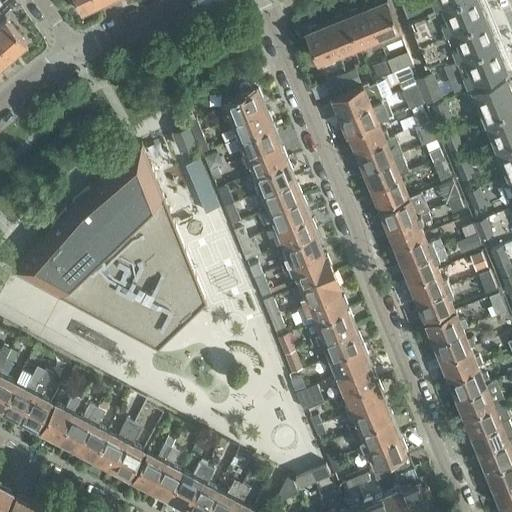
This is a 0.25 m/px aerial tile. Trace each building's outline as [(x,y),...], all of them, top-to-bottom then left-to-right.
[(99,2),(98,0),(76,0),(77,1),(75,1),(79,10),(81,9),(81,10),(99,2)] [(367,5),(379,35),(382,43),(402,34),(399,27),(388,0),(375,0),(374,2),(367,5)] [(423,9),(419,0),(401,0),(407,15),(423,9)] [(479,0),(449,0),(436,6),(446,31),(486,15),(479,0)] [(379,35),(367,5),(358,9),(355,7),(349,10),(348,13),(346,13),(358,43),(370,38),(374,46),(382,43),(379,35)] [(457,57),(446,31),(436,6),(427,9),(425,13),(409,20),(428,66),(444,60),(448,61),(457,57)] [(334,18),(326,22),(338,51),(358,43),(346,13),(344,14),(342,13),(335,16),(334,18)] [(446,31),(457,57),(496,41),(486,15),(446,31)] [(6,18),(0,23),(0,40),(12,54),(27,41),(6,18)] [(338,51),(326,22),(318,25),(315,24),(309,26),(308,29),(305,30),(317,59),(338,51)] [(0,40),(0,65),(12,54),(0,40)] [(496,41),(457,57),(468,83),(507,67),(496,41)] [(396,54),(388,58),(393,70),(401,67),(401,66),(396,54)] [(393,70),(388,58),(377,62),(382,75),(393,70)] [(401,67),(394,69),(402,88),(403,88),(418,82),(416,77),(410,63),(401,66),(401,67)] [(355,67),(346,71),(351,83),(360,79),(355,67)] [(425,99),(425,100),(441,94),(432,70),(416,77),(418,82),(425,99)] [(351,83),(346,71),(326,79),(331,91),(351,83)] [(476,96),(484,116),(511,104),(511,89),(505,73),(467,89),(471,98),(476,96)] [(225,110),(229,118),(264,104),(261,98),(264,97),(259,86),(257,87),(256,86),(254,86),(254,84),(251,85),(248,82),(243,82),(240,85),(240,90),(237,91),(238,92),(237,92),(237,93),(225,98),(229,109),(225,110)] [(332,95),(340,113),(374,99),(371,92),(367,93),(363,82),(332,95)] [(418,82),(403,88),(409,105),(425,99),(418,82)] [(432,103),(435,112),(447,107),(444,98),(432,103)] [(340,113),(347,131),(378,119),(373,108),(378,106),(374,99),(340,113)] [(236,125),(240,135),(273,121),(269,110),(267,110),(264,104),(229,118),(232,127),(236,125)] [(488,125),(496,144),(511,137),(511,104),(484,116),(479,118),(483,127),(488,125)] [(447,107),(435,112),(438,120),(450,115),(447,107)] [(415,114),(418,123),(429,119),(425,110),(415,114)] [(189,121),(194,133),(201,130),(197,117),(189,121)] [(354,143),(356,148),(389,135),(386,127),(382,129),(378,119),(347,131),(347,132),(349,131),(350,134),(348,134),(352,144),(354,143)] [(429,119),(418,123),(422,133),(432,128),(429,119)] [(240,146),(243,154),(279,140),(276,134),(278,133),(273,121),(240,135),(244,144),(240,146)] [(174,130),(181,147),(195,141),(188,124),(174,130)] [(444,132),(447,141),(459,136),(455,127),(444,132)] [(199,151),(203,150),(209,148),(201,130),(194,133),(192,134),(199,151)] [(358,157),(362,167),(392,155),(388,144),(392,142),(389,135),(356,148),(360,157),(358,157)] [(459,136),(447,141),(450,149),(462,144),(459,136)] [(500,153),(508,173),(511,171),(511,137),(496,144),(491,146),(495,155),(500,153)] [(251,161),(255,171),(288,157),(283,146),(281,146),(279,140),(243,154),(247,163),(251,161)] [(73,201),(15,268),(163,343),(210,296),(178,221),(143,141),(73,201)] [(429,150),(433,159),(443,155),(439,146),(429,150)] [(203,150),(210,168),(218,165),(211,147),(209,148),(203,150)] [(368,176),(371,184),(404,171),(401,164),(397,165),(392,155),(362,167),(366,177),(368,176)] [(443,155),(433,159),(437,169),(447,164),(443,155)] [(455,161),(459,169),(470,165),(467,156),(455,161)] [(199,157),(186,162),(206,211),(219,205),(199,157)] [(255,182),(258,190),(293,176),(291,170),(293,169),(288,157),(255,171),(258,180),(255,182)] [(218,165),(210,168),(214,178),(222,175),(218,165)] [(470,165),(459,169),(462,178),(474,173),(470,165)] [(404,171),(371,184),(374,191),(372,192),(376,201),(378,200),(379,203),(407,191),(403,180),(407,178),(404,171)] [(511,182),(511,183),(511,171),(508,173),(503,175),(506,184),(511,182)] [(258,190),(266,208),(303,193),(298,181),(296,182),(293,176),(258,190)] [(441,182),(449,200),(460,196),(452,177),(441,182)] [(467,190),(470,198),(482,193),(479,185),(467,190)] [(221,195),(225,205),(234,201),(230,192),(221,195)] [(266,208),(273,226),(308,212),(306,206),(308,205),(303,193),(266,208)] [(385,219),(388,226),(421,213),(421,212),(428,209),(425,201),(418,204),(414,193),(380,206),(381,209),(379,210),(383,220),(385,219)] [(482,193),(470,198),(474,206),(486,202),(482,193)] [(460,196),(449,200),(452,210),(464,205),(460,196)] [(280,233),(284,243),(317,229),(313,217),(311,218),(308,212),(273,226),(276,234),(280,233)] [(389,234),(393,244),(424,231),(419,221),(424,219),(421,213),(388,226),(391,233),(389,234)] [(474,220),(474,221),(478,229),(489,224),(486,216),(474,220)] [(478,230),(478,229),(474,221),(461,226),(464,236),(474,231),(475,232),(478,230)] [(235,228),(240,240),(248,236),(243,224),(235,228)] [(478,229),(478,230),(481,237),(493,232),(489,224),(478,229)] [(279,256),(283,264),(323,248),(320,241),(322,241),(317,229),(284,243),(288,252),(279,256)] [(399,253),(402,261),(443,245),(440,237),(428,242),(424,231),(393,244),(397,254),(399,253)] [(248,236),(240,240),(245,252),(253,249),(248,236)] [(491,247),(494,256),(506,251),(502,243),(491,247)] [(404,270),(408,280),(439,268),(434,257),(446,252),(443,245),(402,261),(405,269),(404,270)] [(295,269),(300,281),(333,267),(327,252),(325,252),(323,248),(283,264),(286,272),(295,269)] [(494,256),(497,264),(509,259),(506,251),(494,256)] [(475,262),(479,272),(489,268),(485,258),(475,262)] [(497,264),(503,276),(511,272),(511,266),(509,259),(497,264)] [(250,265),(255,276),(263,272),(259,261),(250,265)] [(338,284),(340,283),(333,267),(300,281),(305,293),(301,295),(304,303),(340,288),(338,284)] [(414,289),(417,298),(450,284),(447,276),(443,278),(439,268),(408,280),(412,290),(414,289)] [(489,268),(479,272),(486,291),(497,286),(489,268)] [(263,272),(255,276),(262,294),(271,291),(263,272)] [(511,272),(503,276),(506,285),(511,282),(511,272)] [(450,284),(417,298),(419,304),(418,304),(421,314),(423,313),(424,316),(453,304),(449,293),(453,291),(450,284)] [(312,310),(315,319),(349,305),(344,294),(342,295),(340,288),(304,303),(308,311),(312,310)] [(264,298),(271,317),(280,313),(273,294),(264,298)] [(493,303),(497,313),(506,309),(502,299),(493,303)] [(316,330),(319,339),(354,324),(352,318),(354,317),(349,305),(315,319),(319,329),(316,330)] [(425,320),(433,338),(463,326),(463,327),(468,325),(465,317),(460,319),(455,307),(425,320)] [(506,309),(497,313),(501,322),(510,319),(506,309)] [(280,313),(271,317),(276,328),(285,325),(280,313)] [(326,345),(330,355),(364,341),(359,330),(357,331),(354,324),(319,339),(323,347),(326,345)] [(433,338),(440,357),(470,344),(471,345),(475,343),(472,335),(467,337),(463,327),(463,326),(433,338)] [(288,331),(278,335),(285,352),(295,348),(288,331)] [(330,366),(334,375),(369,360),(366,354),(369,353),(364,341),(330,355),(334,365),(330,366)] [(440,357),(448,375),(478,363),(478,364),(483,362),(480,354),(475,356),(471,345),(470,344),(440,357)] [(0,407),(1,408),(16,380),(6,374),(18,351),(11,347),(6,357),(0,367),(0,407)] [(295,348),(285,352),(293,371),(303,366),(296,348),(295,348)] [(341,381),(345,391),(378,377),(374,366),(372,367),(369,360),(334,375),(337,383),(341,381)] [(448,375),(456,394),(485,381),(486,382),(490,380),(487,372),(482,374),(478,364),(478,363),(448,375)] [(41,375),(19,417),(25,420),(26,423),(32,426),(34,425),(37,426),(52,398),(41,393),(53,370),(46,366),(41,375)] [(12,413),(19,417),(41,375),(33,371),(26,385),(16,380),(1,408),(3,409),(4,411),(10,414),(12,413)] [(307,386),(302,374),(292,378),(297,390),(307,386)] [(345,402),(349,410),(384,396),(381,390),(383,389),(378,377),(345,391),(349,401),(345,402)] [(456,394),(463,412),(493,400),(493,401),(504,396),(497,378),(490,380),(486,382),(485,381),(456,394)] [(307,386),(297,391),(302,403),(312,399),(307,386)] [(58,438),(73,410),(81,396),(73,392),(66,406),(55,400),(40,428),(43,430),(43,432),(49,435),(51,434),(58,438)] [(356,417),(360,427),(393,413),(388,402),(386,402),(384,396),(349,410),(352,419),(356,417)] [(463,412),(471,430),(500,418),(501,419),(506,417),(502,409),(497,411),(493,401),(493,400),(463,412)] [(69,444),(76,447),(98,405),(90,401),(83,415),(73,410),(58,438),(60,439),(61,441),(67,444),(69,444)] [(91,455),(93,456),(108,428),(98,423),(105,409),(98,405),(76,447),(82,450),(83,453),(89,456),(91,455)] [(318,412),(311,415),(315,424),(322,421),(318,412)] [(360,438),(363,446),(398,432),(396,426),(398,425),(393,413),(360,427),(364,437),(360,438)] [(471,430),(478,449),(511,435),(511,425),(508,416),(506,417),(501,419),(500,418),(471,430)] [(104,462),(111,466),(133,424),(125,420),(118,434),(108,428),(93,456),(95,457),(96,460),(102,463),(104,462)] [(322,421),(315,424),(319,434),(326,431),(322,421)] [(133,424),(111,466),(117,469),(118,471),(124,474),(126,474),(129,475),(144,447),(133,441),(140,428),(133,424)] [(144,483),(150,486),(172,445),(176,436),(169,432),(165,441),(157,454),(147,449),(132,477),(135,478),(135,481),(141,484),(144,483)] [(398,432),(363,446),(367,455),(370,453),(375,464),(406,451),(406,449),(408,449),(403,437),(401,438),(398,432)] [(511,435),(478,449),(486,467),(511,456),(511,435)] [(336,444),(326,449),(330,460),(341,456),(336,444)] [(165,494),(167,496),(182,468),(172,462),(179,449),(172,445),(150,486),(156,490),(157,492),(163,495),(165,494)] [(300,455),(304,465),(320,459),(316,448),(300,455)] [(391,461),(400,481),(412,511),(431,511),(432,511),(431,510),(433,509),(430,502),(435,500),(425,476),(420,478),(420,477),(409,482),(404,469),(414,465),(410,453),(391,461)] [(341,456),(330,460),(335,471),(345,467),(341,456)] [(511,456),(486,467),(493,485),(511,477),(511,456)] [(179,501),(185,505),(208,463),(200,459),(192,473),(182,468),(167,496),(170,497),(170,499),(176,502),(179,501)] [(326,461),(310,468),(314,479),(331,472),(326,461)] [(373,468),(377,478),(391,472),(387,462),(373,468)] [(204,511),(218,486),(207,481),(214,467),(208,463),(185,505),(191,508),(192,511),(194,511),(204,511)] [(314,479),(310,468),(295,474),(300,485),(314,479)] [(364,472),(355,476),(358,483),(368,479),(364,472)] [(273,501),(281,505),(285,496),(298,490),(293,478),(287,475),(273,501)] [(358,483),(355,476),(346,480),(349,487),(358,483)] [(511,477),(493,485),(501,505),(511,500),(511,477)] [(227,511),(243,482),(235,478),(228,492),(218,486),(204,511),(227,511)] [(393,489),(383,493),(391,511),(412,511),(400,481),(391,485),(393,489)] [(243,482),(227,511),(249,511),(254,505),(242,499),(249,486),(243,482)] [(0,483),(0,511),(1,511),(13,490),(0,483)] [(27,511),(33,501),(16,492),(5,511),(27,511)] [(372,493),(364,496),(370,511),(391,511),(383,493),(373,497),(372,493)] [(357,503),(347,507),(348,511),(370,511),(364,496),(355,500),(357,503)] [(49,511),(51,509),(41,503),(40,505),(33,501),(27,511),(49,511)]
